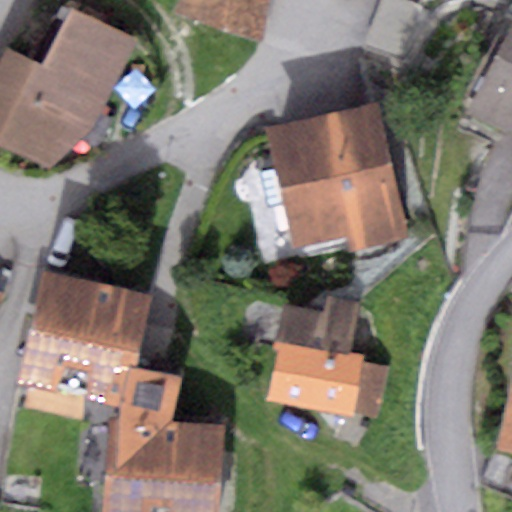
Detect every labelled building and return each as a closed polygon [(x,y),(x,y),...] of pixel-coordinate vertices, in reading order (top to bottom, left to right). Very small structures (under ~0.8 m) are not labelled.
[(47,0),(19,62),(2,54),(0,58),(0,153),(47,174),(115,121),(152,44),(57,0),(47,0)] [(184,0),(182,17),(268,33),(274,0),(184,0)] [(441,20),(392,0),(369,55),(419,75),(441,20)] [(511,0),(501,0),(450,122),(511,147),(511,0)] [(378,110),(263,134),(289,254),(342,243),(349,255),(407,242),(378,110)] [(141,297),(34,268),(3,376),(108,404),(105,417),(95,511),(211,511),(217,429),(166,424),(179,375),(142,366),(123,361),(141,297)] [(0,312),(8,297),(0,292),(0,312)] [(323,321),(282,313),(264,401),(374,423),(385,368),(358,363),(369,308),(327,299),(323,321)] [(511,335),(485,453),(511,459),(511,335)]
